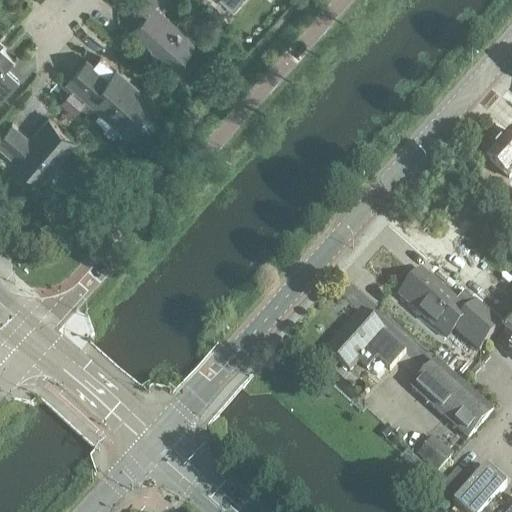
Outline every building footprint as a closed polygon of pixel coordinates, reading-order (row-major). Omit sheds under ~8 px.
[(176,67),(198,43),(157,6),(161,2),(158,0),(143,0),(134,11),(145,21),(136,30),(176,67)] [(221,0),(232,9),(239,0),(221,0)] [(7,69),(15,60),(0,46),(0,102),(20,80),(7,69)] [(86,60),(68,81),(92,102),(96,97),(136,133),(159,108),(101,57),(93,66),(86,60)] [(78,109),(86,97),(70,87),(62,100),(78,109)] [(44,181),(78,142),(51,119),(33,140),(15,124),(0,141),(0,144),(17,160),(18,159),(44,181)] [(511,134),(510,132),(486,159),(509,180),(511,176),(511,134)] [(398,299),(434,332),(457,304),(421,272),(398,299)] [(457,304),(434,332),(446,343),(456,332),(481,354),(503,327),(465,295),(457,304)] [(361,314),(326,352),(326,353),(349,373),(358,364),(367,372),(376,361),(389,372),(405,354),(384,334),(361,314)] [(493,414),(436,363),(412,389),(468,441),(493,414)] [(453,456),(432,439),(418,456),(439,473),(453,456)] [(423,466),(409,453),(401,462),(416,475),(423,466)] [(508,511),(496,501),(507,488),(487,470),(455,506),(461,511),(508,511)]
